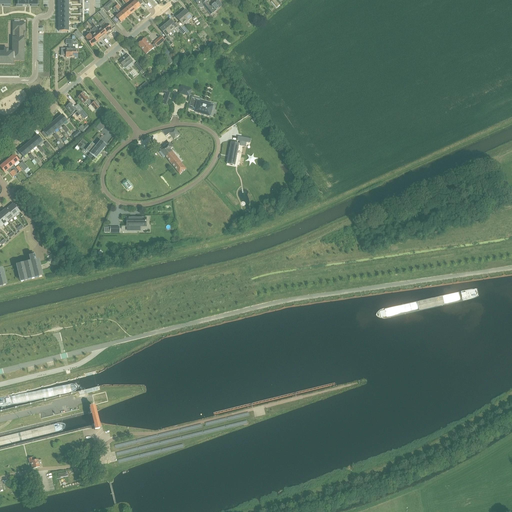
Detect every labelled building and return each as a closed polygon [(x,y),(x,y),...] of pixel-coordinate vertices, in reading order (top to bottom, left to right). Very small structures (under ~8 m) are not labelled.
[(139,0),(136,0),(131,5),(135,11),(140,7),(140,6),(143,4),(139,0)] [(211,16),(215,13),(206,2),(208,1),(207,0),(194,0),(201,8),(203,8),(204,7),(211,16)] [(273,0),(270,2),(276,8),(279,6),(274,0),(273,0)] [(126,9),(130,15),(135,11),(131,5),(126,9)] [(116,17),(121,23),(125,19),(121,13),(118,10),(115,7),(114,8),(119,15),(116,17)] [(121,13),(125,19),(130,15),(126,9),(121,13)] [(99,12),(105,20),(107,18),(101,10),(99,12)] [(188,22),(192,19),(185,10),(183,11),(184,12),(181,15),(188,22)] [(185,24),(187,27),(190,24),(188,22),(181,15),(178,17),(178,16),(176,17),(183,26),(185,24)] [(93,28),(101,38),(106,34),(101,28),(98,31),(97,30),(97,29),(90,19),(88,21),(94,28),(93,28)] [(171,21),(166,25),(174,35),(174,34),(173,34),(176,32),(175,30),(177,28),(171,21)] [(101,28),(106,34),(112,30),(107,25),(104,22),(99,26),(101,28)] [(0,64),(13,64),(13,60),(23,61),(24,38),(23,38),(23,31),(25,31),(25,23),(13,23),(13,53),(8,53),(8,49),(4,49),(4,53),(0,52),(0,64)] [(161,30),(167,37),(169,35),(171,37),(174,35),(166,25),(161,30)] [(178,29),(183,35),(186,33),(187,35),(190,33),(184,26),(182,29),(180,27),(178,29)] [(95,32),(91,36),(97,42),(101,38),(93,28),(92,30),(93,32),(95,32)] [(78,37),(80,39),(82,36),(77,30),(73,34),(77,38),(78,37)] [(91,36),(90,34),(85,38),(87,40),(87,41),(91,47),(97,42),(91,36)] [(138,45),(147,55),(154,48),(156,45),(157,47),(165,41),(161,36),(154,43),(155,44),(152,46),(145,38),(138,45)] [(165,40),(171,46),(173,44),(167,38),(165,40)] [(167,61),(170,65),(173,62),(175,61),(172,57),(167,50),(164,53),(165,55),(164,56),(167,60),(167,61)] [(119,62),(125,69),(133,62),(128,56),(119,62)] [(134,65),(142,74),(145,71),(142,68),(138,63),(137,62),(134,65)] [(181,86),(179,93),(190,97),(192,89),(181,86)] [(165,94),(162,104),(167,105),(171,93),(167,92),(168,89),(163,87),(162,93),(165,94)] [(83,93),(78,98),(83,104),(84,104),(85,105),(87,104),(89,106),(91,105),(95,111),(100,107),(95,102),(92,104),(90,101),(90,102),(88,100),(89,100),(83,93)] [(193,98),(191,104),(190,106),(197,108),(196,112),(210,116),(213,107),(198,103),(199,100),(193,98)] [(75,114),(78,117),(80,115),(78,112),(76,110),(71,103),(68,106),(68,105),(65,107),(73,116),(75,114)] [(79,113),(85,119),(88,117),(86,115),(82,110),(79,113)] [(57,119),(62,125),(67,121),(62,115),(57,119)] [(53,123),(57,129),(62,125),(57,119),(53,123)] [(48,127),(53,133),(57,129),(53,123),(48,127)] [(43,131),(48,137),(53,133),(48,127),(43,131)] [(177,128),(171,133),(177,140),(183,136),(177,128)] [(38,136),(33,140),(37,145),(42,141),(38,136)] [(28,144),(33,149),(36,147),(37,149),(38,148),(40,151),(42,149),(40,146),(39,147),(37,145),(33,140),(28,144)] [(103,150),(102,149),(106,145),(101,140),(96,146),(92,142),(86,150),(96,158),(103,150)] [(23,147),(28,153),(33,149),(28,144),(23,147)] [(169,144),(161,150),(168,159),(180,175),(186,169),(174,154),(171,150),(173,148),(169,144)] [(239,145),(231,144),(228,162),(228,161),(230,162),(229,165),(235,166),(235,167),(239,145)] [(19,151),(23,157),(28,153),(23,147),(19,151)] [(9,159),(14,165),(19,161),(14,155),(9,159)] [(35,159),(33,156),(31,158),(33,161),(34,160),(38,164),(40,167),(42,165),(37,158),(35,159)] [(9,169),(14,165),(9,159),(5,163),(9,169)] [(24,171),(26,174),(30,171),(22,162),(19,165),(24,171)] [(7,171),(13,177),(15,175),(11,172),(9,169),(5,163),(0,167),(4,173),(7,171)] [(126,180),(122,183),(128,190),(132,186),(126,180)] [(13,204),(5,210),(12,219),(20,212),(13,204)] [(5,210),(1,214),(8,222),(12,218),(12,219),(5,210)] [(132,217),(132,218),(127,218),(127,227),(140,227),(145,227),(145,218),(135,218),(135,217),(132,217)] [(0,287),(42,277),(40,267),(38,259),(36,260),(34,253),(28,254),(30,261),(0,268),(0,287)] [(166,316),(161,318),(161,320),(156,321),(159,328),(169,325),(166,316)] [(89,430),(90,432),(94,431),(100,429),(94,406),(89,408),(94,429),(89,430)] [(31,463),(32,469),(39,467),(43,466),(55,463),(52,451),(40,454),(42,462),(38,463),(38,460),(33,461),(32,458),(29,459),(30,463),(31,463)]
